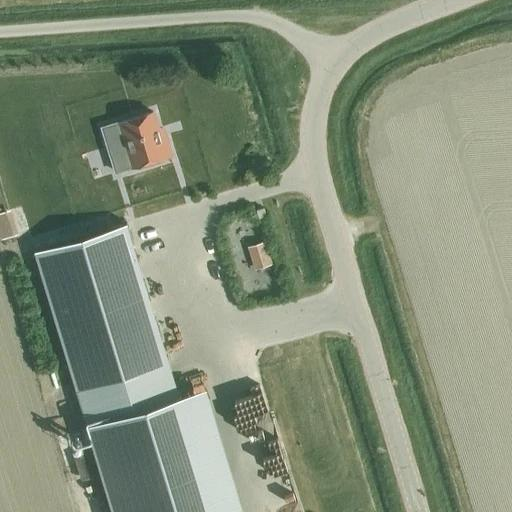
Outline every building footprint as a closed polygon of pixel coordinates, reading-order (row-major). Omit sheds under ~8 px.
[(124,149),(129,166),(169,154),(164,137),(159,138),(151,111),(120,120),(129,147),(124,149)] [(11,208),(5,210),(0,211),(0,236),(0,239),(18,233),(11,208)] [(125,222),(36,249),(77,384),(166,357),(125,222)] [(265,242),(251,246),(258,267),(271,263),(265,242)] [(91,422),(118,511),(215,511),(180,394),(87,423),(91,422)]
